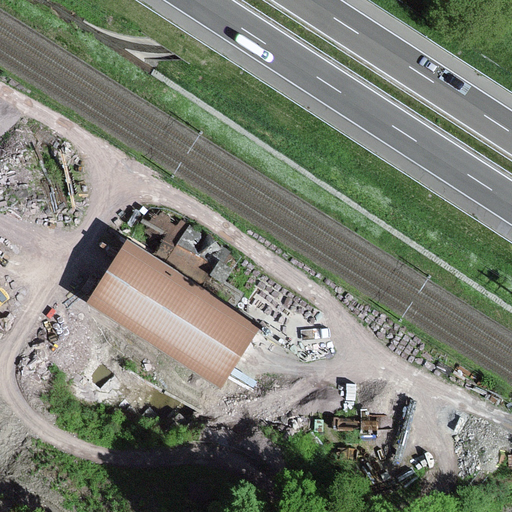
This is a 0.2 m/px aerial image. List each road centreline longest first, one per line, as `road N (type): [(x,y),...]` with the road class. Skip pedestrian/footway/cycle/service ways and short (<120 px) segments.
road 1 (track): [(299,511),(250,463),(205,446),(86,449),(21,411),(6,378),(21,335),(110,197)]
road 2 (track): [(110,197),(169,193),(192,207),(330,306),(438,422)]
road 3 (motorway): [(197,0),(511,203)]
road 4 (motorway): [(511,132),(307,0)]
road 5 (track): [(110,197),(102,157),(0,91)]
